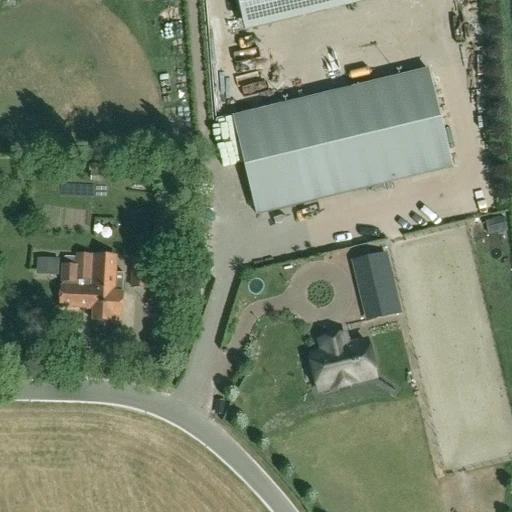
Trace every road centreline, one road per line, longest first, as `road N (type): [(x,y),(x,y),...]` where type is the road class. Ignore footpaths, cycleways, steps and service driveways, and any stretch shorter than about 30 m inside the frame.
road 1 (tertiary): [(285,511),(211,434),(160,405),(111,396),(0,396)]
road 2 (track): [(211,158),(196,0)]
